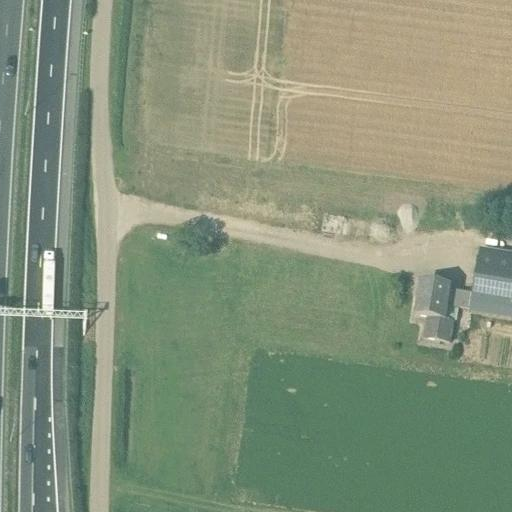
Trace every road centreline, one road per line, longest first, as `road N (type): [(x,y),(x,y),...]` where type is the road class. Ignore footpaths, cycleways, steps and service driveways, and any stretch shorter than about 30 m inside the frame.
road 1 (motorway): [(32,511),(38,254),(60,0)]
road 2 (unclassified): [(95,511),(108,208),(99,68),(104,0)]
road 3 (motorway): [(11,0),(0,171)]
